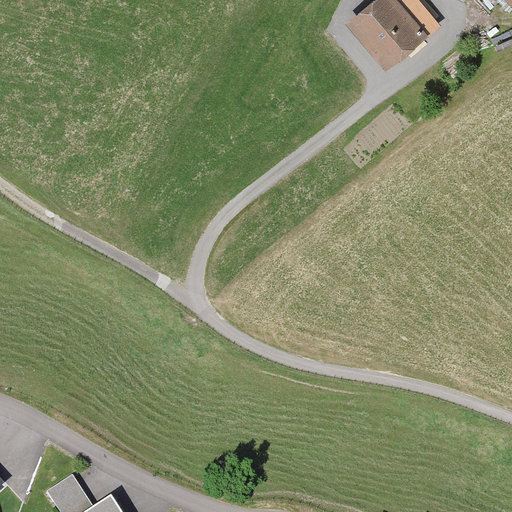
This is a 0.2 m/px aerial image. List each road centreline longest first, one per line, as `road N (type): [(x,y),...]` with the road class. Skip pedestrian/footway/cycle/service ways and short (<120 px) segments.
road 1 (residential): [(452,0),(440,44),(222,218),(202,253),(195,289),(214,320),(265,351),(442,392),(511,417)]
road 2 (residential): [(211,511),(0,410)]
road 3 (track): [(197,299),(0,181)]
